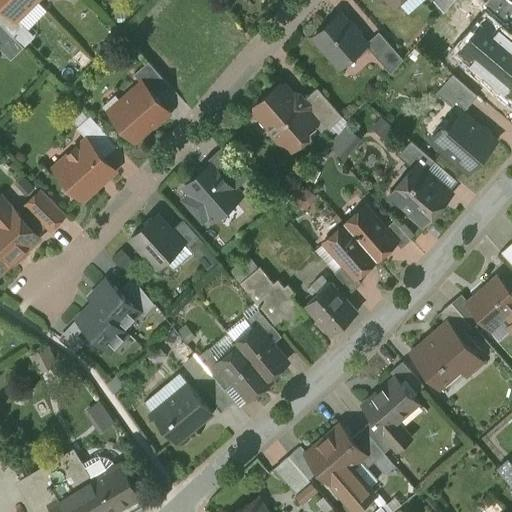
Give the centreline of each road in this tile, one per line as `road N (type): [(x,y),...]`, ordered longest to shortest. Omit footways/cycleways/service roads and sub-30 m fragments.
road 1 (residential): [(511,173),(273,422),(178,506)]
road 2 (residential): [(302,0),(49,286)]
